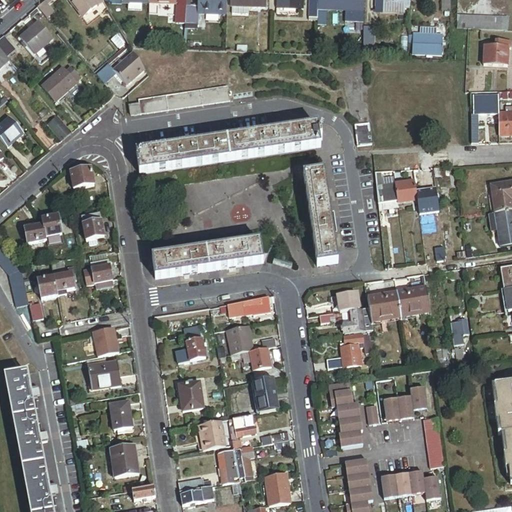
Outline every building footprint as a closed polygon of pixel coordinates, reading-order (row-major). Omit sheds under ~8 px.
[(95,3),(98,0),(70,0),(69,1),(83,17),(96,5),(95,3)] [(185,0),(178,0),(178,5),(177,5),(177,20),(178,20),(179,8),(185,8),(185,1),(185,0)] [(263,0),(229,0),(229,8),(247,8),(263,9),(263,0)] [(301,0),(274,0),(274,9),(301,10),(301,0)] [(306,0),(306,19),(315,20),(315,11),(315,0),(306,0)] [(315,0),(315,11),(324,11),(324,0),(315,0)] [(335,0),(335,11),(362,12),(362,0),(335,0)] [(403,9),(408,9),(408,0),(373,0),(374,9),(381,9),(381,12),(403,13),(403,9)] [(440,0),(440,11),(448,12),(448,0),(440,0)] [(190,1),(185,1),(185,8),(184,26),(184,31),(196,31),(197,8),(189,8),(190,1)] [(37,10),(46,21),(52,16),(44,7),(43,6),(42,5),(37,10)] [(247,8),(229,8),(230,15),(247,16),(247,8)] [(508,22),(457,20),(457,28),(507,31),(508,22)] [(33,58),(43,50),(52,42),(38,26),(19,42),(33,58)] [(407,35),(407,45),(411,45),(411,47),(412,47),(412,54),(433,55),(434,52),(438,52),(439,37),(407,35)] [(11,49),(3,39),(0,41),(0,53),(2,56),(11,49)] [(511,44),(496,43),(495,49),(485,49),(484,67),(508,68),(509,50),(511,50),(511,44)] [(15,53),(11,49),(2,56),(6,61),(15,53)] [(48,55),(43,50),(33,58),(38,64),(48,55)] [(0,69),(8,63),(6,61),(2,56),(0,53),(0,69)] [(124,90),(143,73),(132,55),(111,74),(114,77),(124,90)] [(79,81),(69,69),(64,73),(63,72),(42,90),(55,106),(76,87),(74,86),(79,81)] [(95,78),(103,87),(114,77),(111,74),(106,69),(95,78)] [(0,89),(0,95),(8,106),(11,103),(0,89)] [(133,107),(134,113),(135,122),(230,107),(228,92),(133,107)] [(499,101),(499,97),(474,97),(475,117),(479,116),(499,116),(499,115),(498,115),(498,101),(499,101)] [(506,115),(499,115),(499,116),(499,138),(511,137),(511,109),(506,109),(506,115)] [(135,122),(134,113),(125,114),(126,124),(135,122)] [(61,144),(71,135),(57,119),(47,128),(61,144)] [(9,122),(0,129),(0,143),(7,151),(23,138),(9,122)] [(370,125),(369,125),(354,128),(357,149),(372,147),(370,125)] [(318,130),(133,161),(137,182),(322,150),(318,130)] [(449,170),(433,171),(435,190),(450,188),(449,170)] [(89,172),(69,176),(72,194),(92,189),(89,172)] [(429,172),(415,173),(416,180),(430,178),(429,172)] [(394,187),(392,174),(374,176),(378,207),(397,204),(394,187)] [(325,175),(304,178),(318,268),(338,265),(325,175)] [(430,178),(416,180),(417,190),(432,188),(430,178)] [(494,215),(511,212),(511,201),(511,200),(511,183),(490,187),(491,191),(494,215)] [(417,203),(414,184),(394,187),(397,204),(397,206),(417,203)] [(511,246),(511,212),(494,215),(497,232),(499,248),(511,246)] [(81,220),(83,228),(102,224),(100,216),(81,220)] [(62,219),(66,237),(76,235),(72,217),(62,219)] [(64,238),(60,219),(57,220),(51,221),(43,223),(44,229),(47,241),(64,238)] [(102,224),(83,228),(86,244),(105,241),(102,224)] [(47,244),(47,241),(44,229),(33,231),(26,233),(29,248),(47,244)] [(260,243),(151,260),(154,280),(263,263),(260,243)] [(22,271),(0,247),(0,267),(10,279),(17,308),(30,306),(22,271)] [(93,273),(111,269),(108,256),(81,260),(82,267),(92,266),(93,273)] [(52,265),(55,281),(67,278),(64,263),(52,265)] [(111,269),(93,273),(96,288),(114,284),(111,269)] [(511,269),(499,271),(502,292),(511,290),(511,269)] [(93,273),(84,275),(87,290),(96,288),(93,273)] [(76,292),(73,277),(67,278),(55,281),(58,296),(66,294),(76,292)] [(58,296),(55,281),(39,284),(43,303),(59,299),(58,296)] [(511,290),(502,292),(506,314),(511,313),(511,290)] [(426,291),(397,295),(401,320),(430,316),(426,291)] [(341,315),(352,314),(361,313),(358,295),(339,298),(341,315)] [(397,295),(368,299),(370,311),(372,324),(401,320),(397,295)] [(269,300),(241,306),(241,312),(242,318),(245,317),(245,319),(254,317),(254,318),(271,315),(270,307),(270,306),(269,306),(269,300)] [(41,306),(30,308),(33,323),(44,321),(41,306)] [(241,312),(241,306),(220,310),(221,315),(241,312)] [(372,324),(370,311),(361,313),(352,314),(354,327),(345,328),(346,336),(373,332),(372,324)] [(334,316),(320,319),(321,327),(335,325),(334,316)] [(459,324),(451,325),(455,348),(465,346),(464,339),(465,338),(464,335),(470,334),(468,319),(459,320),(459,324)] [(185,332),(187,345),(202,342),(200,329),(185,332)] [(94,334),(99,359),(119,355),(114,330),(94,334)] [(246,330),(228,333),(232,357),(254,353),(252,344),(249,345),(246,330)] [(367,357),(377,356),(375,343),(371,344),(370,336),(364,337),(365,345),(365,349),(367,357)] [(365,345),(364,337),(351,339),(352,347),(357,346),(365,345)] [(352,347),(351,339),(344,340),(345,350),(342,351),(343,361),(327,363),(329,373),(362,368),(360,351),(358,349),(357,346),(352,347)] [(438,354),(445,353),(443,340),(437,341),(438,354)] [(268,351),(276,349),(275,341),(262,344),(264,352),(268,351)] [(202,342),(187,345),(191,364),(206,361),(202,342)] [(272,369),(268,351),(264,352),(250,355),(253,373),(272,369)] [(455,351),(458,369),(465,368),(463,357),(460,358),(459,351),(455,351)] [(453,352),(445,353),(438,354),(440,363),(454,361),(453,352)] [(88,363),(89,369),(107,366),(106,360),(88,363)] [(107,366),(89,369),(93,392),(122,388),(119,364),(107,366)] [(33,398),(32,390),(31,390),(28,376),(8,380),(33,511),(54,511),(53,507),(51,496),(53,496),(51,487),(49,487),(41,444),(42,444),(41,436),(39,436),(37,424),(34,410),(32,398),(33,398)] [(273,383),(254,386),(260,418),(278,414),(273,383)] [(201,385),(180,388),(184,414),(205,411),(201,385)] [(351,385),(330,388),(333,409),(338,409),(351,407),(351,403),(353,402),(351,385)] [(511,385),(494,388),(497,408),(494,408),(496,422),(499,422),(501,436),(504,436),(511,434),(511,385)] [(426,390),(411,392),(412,399),(414,413),(428,411),(426,390)] [(414,413),(412,399),(384,403),(387,424),(415,420),(414,413)] [(351,407),(338,409),(342,436),(361,433),(363,433),(359,405),(351,407)] [(111,408),(113,416),(130,414),(129,406),(111,408)] [(380,426),(377,408),(367,409),(369,427),(380,426)] [(130,414),(113,416),(115,434),(118,434),(124,433),(133,432),(130,414)] [(254,419),(230,423),(235,453),(241,452),(244,452),(242,439),(257,436),(254,419)] [(440,419),(426,422),(433,470),(447,468),(440,419)] [(227,450),(223,425),(203,428),(206,443),(203,443),(205,454),(227,450)] [(342,436),(340,437),(342,450),(363,447),(361,433),(342,436)] [(278,446),(289,444),(288,435),(270,438),(272,447),(278,446)] [(291,453),(289,444),(278,446),(280,455),(291,453)] [(111,453),(113,463),(115,463),(117,481),(140,477),(136,449),(111,453)] [(254,450),(244,452),(241,452),(241,453),(243,463),(251,461),(251,460),(255,460),(254,450)] [(241,453),(236,454),(239,466),(238,466),(240,480),(246,479),(243,463),(241,453)] [(233,486),(235,486),(232,461),(222,462),(225,488),(233,486)] [(251,461),(243,463),(246,479),(254,478),(251,461)] [(346,465),(352,506),(366,504),(373,503),(367,462),(346,465)] [(384,482),(387,502),(428,496),(426,483),(425,475),(384,482)] [(266,480),(270,510),(291,506),(287,476),(266,480)] [(428,496),(429,504),(444,502),(440,481),(426,483),(428,496)] [(205,482),(180,486),(182,496),(207,491),(205,482)] [(243,495),(241,485),(235,486),(233,486),(235,497),(243,495)] [(157,501),(155,490),(134,494),(136,504),(157,501)] [(207,491),(182,496),(184,509),(216,503),(214,490),(207,491)]
